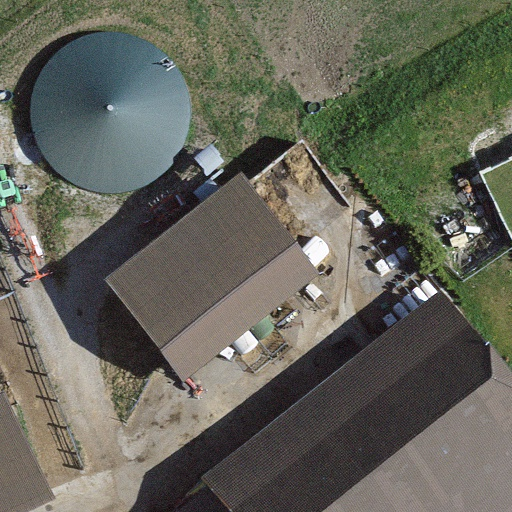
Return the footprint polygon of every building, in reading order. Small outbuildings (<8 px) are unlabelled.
[(124,196),(153,183),(174,160),(186,131),(185,99),(172,70),(149,48),(119,37),(88,38),(59,51),(37,74),(26,103),(26,135),(39,164),(62,185),(92,197),(124,196)] [(229,198),(220,187),(86,296),(165,393),(301,282),(282,259),(334,217),(283,154),(229,198)] [(511,422),(414,304),(177,498),(167,511),(508,511),(511,510),(511,422)] [(47,487),(84,472),(62,418),(25,433),(47,487)] [(0,511),(35,511),(36,511),(0,434),(0,511)]
